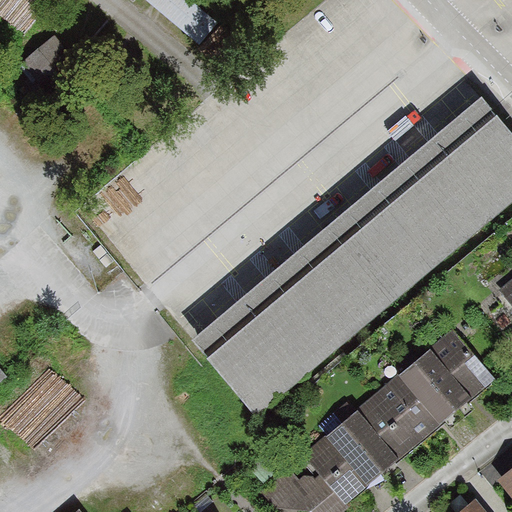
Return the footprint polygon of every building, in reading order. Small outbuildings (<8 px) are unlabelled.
[(511,142),(480,105),(193,349),(253,419),(511,198),(511,142)] [(461,330),(360,412),(400,461),(501,379),(461,330)] [(357,415),(306,454),(348,509),(400,470),(357,415)] [(511,478),(503,485),(511,496),(511,478)] [(487,511),(480,502),(466,511),(487,511)]
